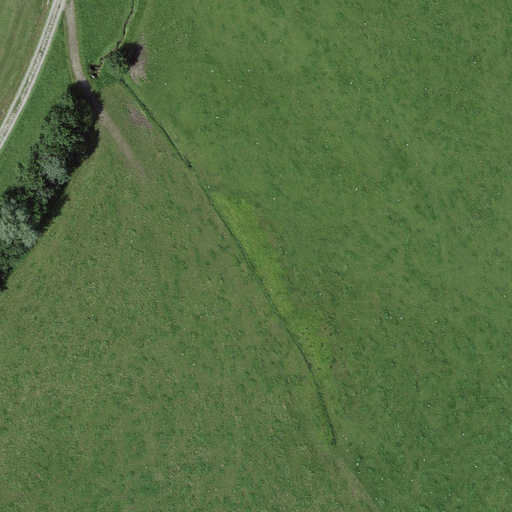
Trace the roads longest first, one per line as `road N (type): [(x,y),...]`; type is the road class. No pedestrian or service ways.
road 1 (track): [(128,149),(87,71),(79,0)]
road 2 (track): [(0,138),(67,0)]
